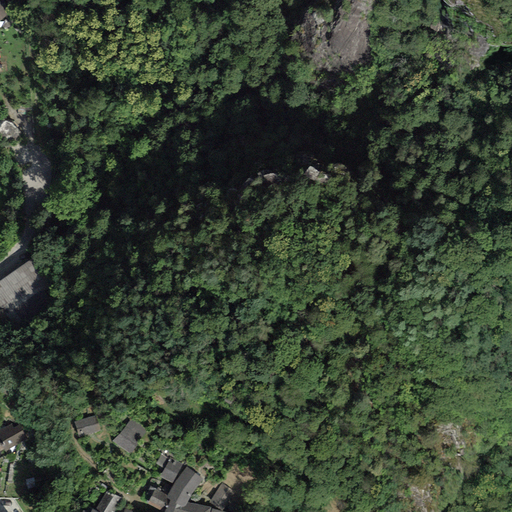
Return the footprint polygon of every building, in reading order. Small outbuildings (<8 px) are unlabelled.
[(0,0),(0,18),(11,10),(3,0),(0,0)] [(78,210),(66,210),(66,225),(78,225),(78,210)] [(32,260),(0,281),(0,326),(2,329),(55,293),(32,260)] [(97,414),(75,419),(80,436),(101,430),(97,414)] [(131,418),(112,439),(130,452),(146,430),(131,418)] [(12,423),(0,428),(0,439),(4,448),(5,450),(27,439),(20,423),(14,426),(12,423)] [(164,467),(169,458),(161,454),(156,462),(164,467)] [(160,475),(172,481),(182,463),(169,456),(169,458),(164,467),(160,475)] [(203,478),(186,466),(173,482),(165,483),(167,493),(166,495),(170,497),(164,510),(163,511),(180,511),(183,504),(187,500),(192,491),(203,478)] [(235,493),(222,483),(210,500),(223,509),(235,493)] [(107,488),(95,509),(102,511),(112,511),(122,497),(107,488)] [(167,493),(155,488),(145,506),(157,511),(163,511),(164,510),(170,497),(166,495),(167,493)] [(208,511),(210,506),(187,500),(183,504),(180,511),(208,511)]
